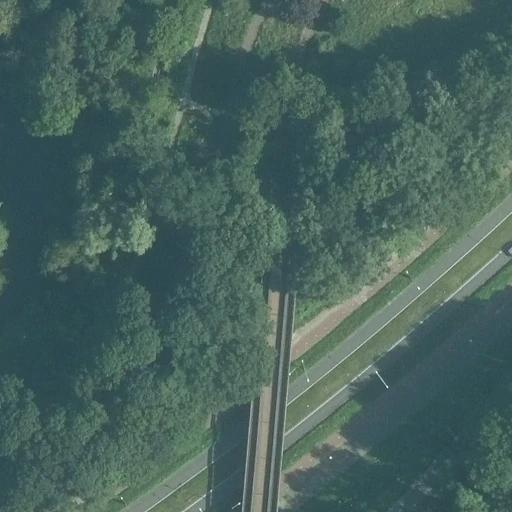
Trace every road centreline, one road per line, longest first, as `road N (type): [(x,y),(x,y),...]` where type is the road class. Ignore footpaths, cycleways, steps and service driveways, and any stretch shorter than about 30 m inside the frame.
road 1 (secondary): [(511,202),(310,380),(138,511)]
road 2 (secondary): [(194,511),(298,435),(511,251)]
